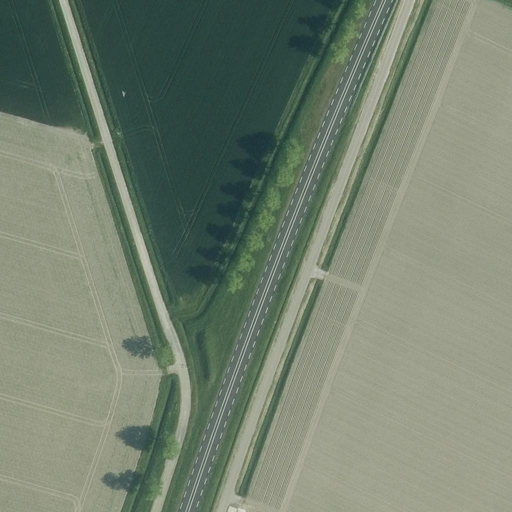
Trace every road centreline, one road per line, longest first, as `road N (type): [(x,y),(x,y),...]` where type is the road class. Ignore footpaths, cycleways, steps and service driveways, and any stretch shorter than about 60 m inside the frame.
road 1 (trunk): [(187,511),(309,171),(383,0)]
road 2 (unclassified): [(221,511),(408,0)]
road 3 (unclassified): [(63,0),(183,376),(184,419),(155,511)]
